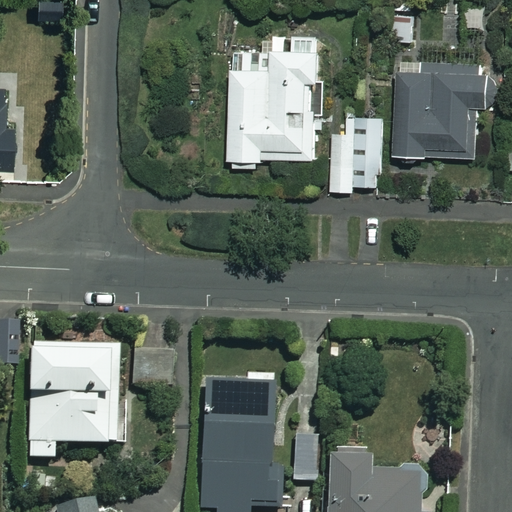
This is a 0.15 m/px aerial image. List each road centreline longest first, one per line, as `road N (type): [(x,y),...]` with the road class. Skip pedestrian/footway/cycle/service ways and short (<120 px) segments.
road 1 (residential): [(94,272),(505,293)]
road 2 (residential): [(108,0),(94,272)]
road 3 (residential): [(505,293),(498,511)]
